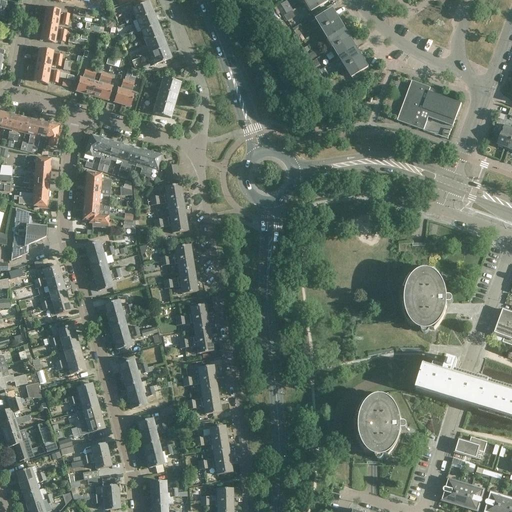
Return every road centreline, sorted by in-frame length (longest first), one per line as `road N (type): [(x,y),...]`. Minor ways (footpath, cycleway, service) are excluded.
road 1 (residential): [(138,511),(136,477),(65,243),(63,175),(77,112)]
road 2 (residential): [(249,511),(200,149)]
road 3 (secondary): [(275,511),(279,428),(266,296)]
road 4 (tertiary): [(452,176),(377,154),(290,163)]
road 5 (tertiary): [(292,184),(379,168),(448,188)]
road 6 (residential): [(200,149),(204,94),(168,0)]
road 7 (residential): [(467,74),(401,43),(356,0)]
road 8 (residential): [(200,149),(77,112)]
